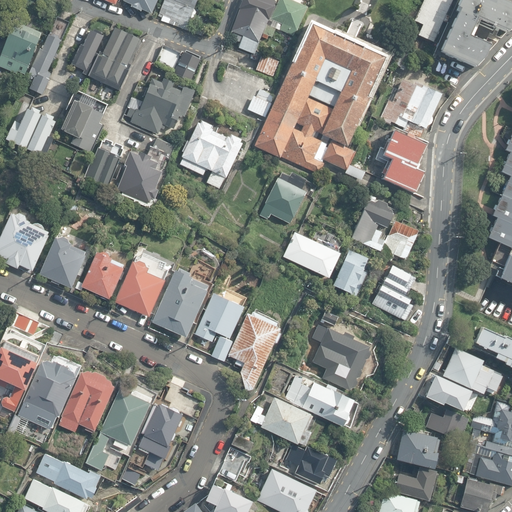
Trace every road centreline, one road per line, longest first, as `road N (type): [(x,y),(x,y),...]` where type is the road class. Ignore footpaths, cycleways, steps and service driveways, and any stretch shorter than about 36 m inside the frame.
road 1 (residential): [(511,53),(450,129),(425,342),(333,511)]
road 2 (residential): [(0,282),(222,388),(220,417),(197,466),(149,511)]
road 3 (residential): [(72,0),(205,48),(219,40),(236,0)]
